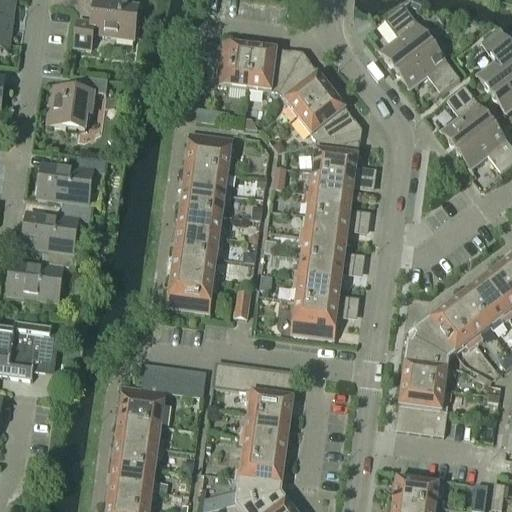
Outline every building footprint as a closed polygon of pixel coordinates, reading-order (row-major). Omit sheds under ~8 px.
[(0,53),(7,55),(15,3),(0,1),(0,53)] [(137,10),(109,6),(109,4),(94,2),(91,27),(76,25),(72,52),(89,55),(91,39),(132,44),(137,10)] [(413,3),(410,10),(418,13),(421,7),(413,3)] [(394,76),(431,47),(403,11),(384,25),(398,43),(380,57),(394,76)] [(490,100),(511,83),(511,50),(500,35),(480,49),(494,67),(476,81),(490,100)] [(246,95),(252,51),(220,47),(214,90),(246,95)] [(431,47),(394,76),(408,94),(426,80),(440,99),(459,84),(431,47)] [(279,99),(302,58),(252,51),(246,95),(279,99)] [(302,58),(279,99),(297,123),(332,97),(302,58)] [(83,136),(86,119),(90,119),(93,98),(105,99),(107,85),(79,81),(77,95),(51,92),(46,130),(83,136)] [(511,83),(490,100),(504,119),(511,112),(511,83)] [(454,155),(492,126),(464,90),(445,105),(459,123),(440,137),(454,155)] [(332,97),(297,123),(316,148),(361,134),(332,97)] [(197,112),(195,125),(211,128),(212,115),(197,112)] [(511,152),(492,126),(454,155),(469,174),(487,160),(501,178),(511,169),(511,152)] [(316,148),(312,178),(354,183),(361,134),(316,148)] [(185,172),(228,178),(232,144),(190,139),(185,172)] [(277,155),(282,151),(277,145),(272,150),(277,155)] [(36,203),(65,207),(87,210),(92,176),(103,178),(105,165),(77,161),(76,173),(41,168),(36,203)] [(226,192),(228,178),(185,172),(182,193),(230,200),(231,192),(226,192)] [(352,205),(354,183),(312,178),(310,190),(305,189),(304,199),(352,205)] [(274,181),(272,195),(284,196),(285,183),(274,181)] [(257,182),(256,191),(264,192),(265,183),(257,182)] [(229,211),(230,200),(182,193),(179,215),(222,221),(224,210),(229,211)] [(349,226),(352,205),(304,199),(303,207),(308,208),(306,221),(349,226)] [(91,211),(87,210),(65,207),(62,223),(27,218),(22,252),(43,255),(72,258),(77,226),(89,228),(91,211)] [(252,209),(250,223),(259,224),(261,210),(252,209)] [(220,234),(222,221),(179,215),(176,237),(224,243),(226,235),(220,234)] [(346,248),(349,226),(306,221),(305,233),(300,232),(298,242),(346,248)] [(223,253),(224,243),(176,237),(173,258),(216,264),(218,253),(223,253)] [(249,241),(248,246),(256,247),(258,239),(253,238),(249,241)] [(343,269),(346,248),(298,242),(297,250),(302,251),(301,264),(343,269)] [(265,245),(263,257),(273,258),(274,247),(265,245)] [(76,259),(72,258),(43,255),(41,271),(11,266),(6,300),(57,308),(62,274),(74,276),(76,259)] [(243,265),(253,267),(255,257),(245,256),(243,265)] [(215,277),(216,264),(173,258),(170,279),(219,286),(220,277),(215,277)] [(511,261),(498,272),(511,289),(511,261)] [(340,291),(343,269),(301,264),(299,276),(294,275),(293,284),(340,291)] [(511,289),(498,272),(481,285),(510,323),(511,321),(511,289)] [(218,295),(219,286),(170,279),(166,313),(209,319),(212,294),(218,295)] [(268,285),(260,283),(258,294),(267,296),(268,285)] [(338,312),(340,291),(293,284),(292,294),(297,294),(295,307),(338,312)] [(481,285),(463,299),(489,333),(492,337),(510,323),(481,285)] [(246,324),(249,300),(237,299),(234,323),(246,324)] [(463,299),(446,312),(474,350),(482,344),(479,340),(489,333),(463,299)] [(333,346),(338,312),(295,307),(291,340),(333,346)] [(446,312),(428,325),(454,359),(464,352),(467,355),(474,350),(446,312)] [(408,341),(404,368),(452,374),(447,373),(448,364),(454,359),(428,325),(408,341)] [(58,341),(50,340),(52,332),(14,327),(13,336),(0,334),(0,381),(32,386),(33,378),(52,380),(58,341)] [(504,375),(511,369),(511,362),(509,359),(498,367),(504,375)] [(61,368),(59,379),(69,381),(71,370),(61,368)] [(224,394),(227,369),(215,368),(212,392),(224,394)] [(404,368),(401,390),(444,396),(445,384),(450,385),(452,374),(404,368)] [(235,395),(238,371),(227,369),(224,394),(235,395)] [(154,397),(157,372),(145,371),(141,395),(154,397)] [(247,397),(250,373),(238,371),(235,395),(246,397),(244,408),(250,408),(248,421),(290,426),(293,403),(282,402),(270,400),(258,398),(247,397)] [(166,399),(169,374),(157,372),(154,397),(165,399),(166,399)] [(258,398),(262,374),(250,373),(247,397),(258,398)] [(178,400),(181,375),(169,374),(166,399),(178,400)] [(270,400),(273,376),(262,374),(258,398),(270,400)] [(190,402),(193,377),(181,375),(178,400),(190,402)] [(282,402),(285,377),(273,376),(270,400),(282,402)] [(193,377),(190,402),(202,404),(205,379),(193,377)] [(282,402),(293,403),(296,379),(285,377),(282,402)] [(401,390),(398,412),(410,414),(422,415),(434,417),(446,418),(447,409),(442,408),(444,396),(401,390)] [(154,397),(141,395),(122,393),(117,426),(161,432),(165,399),(154,397)] [(487,398),(486,406),(497,408),(498,400),(487,398)] [(398,412),(395,437),(407,438),(410,414),(398,412)] [(410,414),(407,438),(419,440),(422,415),(410,414)] [(422,415),(419,440),(431,441),(434,417),(422,415)] [(434,417),(431,441),(443,443),(446,418),(434,417)] [(287,448),(290,426),(248,421),(247,433),(241,432),(240,441),(287,448)] [(159,444),(161,432),(117,426),(114,448),(164,454),(165,445),(159,444)] [(284,469),(287,448),(240,441),(238,450),(244,451),(243,464),(284,469)] [(163,464),(164,454),(114,448),(112,469),(155,475),(157,463),(163,464)] [(234,484),(239,485),(281,491),(284,469),(243,464),(241,476),(235,475),(234,484)] [(181,466),(180,477),(191,479),(193,468),(181,466)] [(153,487),(155,475),(112,469),(109,491),(158,497),(158,496),(166,498),(168,489),(153,487)] [(393,507),(430,511),(434,511),(436,500),(441,501),(443,490),(396,484),(393,507)] [(203,511),(234,511),(281,500),(280,499),(281,491),(239,485),(237,496),(204,505),(203,511)] [(493,502),(502,503),(504,490),(495,489),(493,502)] [(157,507),(158,497),(109,491),(106,511),(149,511),(151,506),(157,507)] [(472,504),(484,505),(486,492),(474,491),(472,504)] [(278,511),(286,506),(281,500),(234,511),(278,511)] [(500,511),(502,503),(493,502),(491,511),(500,511)]
